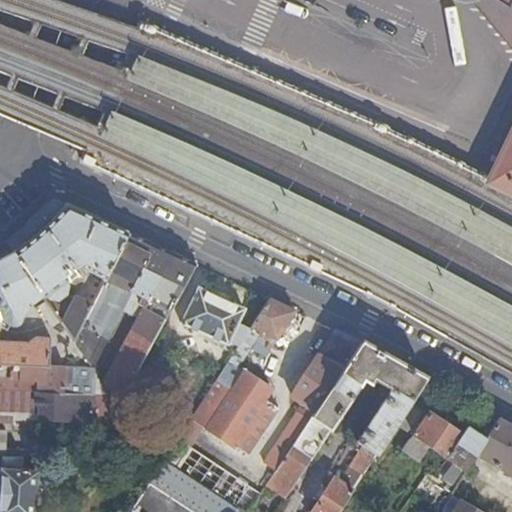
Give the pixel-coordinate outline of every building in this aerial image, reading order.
[(290,98),(261,84),(241,74),(230,69),(192,51),(147,29),(128,69),(111,105),(84,161),(163,199),(217,225),(226,229),(235,234),(310,270),(308,274),(364,301),(370,304),(378,308),(387,312),(396,293),(404,277),(417,283),(418,281),(419,278),(407,272),(433,218),(468,235),(470,231),(472,226),(439,210),(450,187),(455,177),(445,172),(434,167),(428,164),(415,158),(394,148),(378,140),(354,128),(345,124),(323,114),(299,102),(290,98)] [(511,135),(490,182),(511,191),(511,135)] [(106,280),(129,234),(68,205),(50,224),(33,239),(23,247),(13,253),(41,295),(74,341),(82,326),(92,306),(77,298),(69,311),(48,301),(49,299),(58,301),(66,296),(68,288),(80,280),(78,274),(83,271),(87,270),(106,280)] [(131,382),(198,266),(163,249),(129,234),(106,280),(92,306),(82,326),(108,339),(133,291),(144,297),(138,308),(144,311),(104,384),(118,404),(131,382)] [(41,295),(13,253),(0,259),(0,364),(6,365),(41,366),(49,366),(51,338),(36,338),(30,342),(0,341),(0,319),(9,324),(12,325),(16,324),(19,321),(21,317),(27,307),(41,295)] [(239,346),(250,329),(238,323),(244,309),(198,288),(182,323),(228,345),(230,341),(239,346)] [(266,356),(296,311),(270,299),(250,329),(239,346),(217,380),(232,389),(207,429),(235,447),(245,432),(257,440),(278,409),(265,401),(272,390),(238,368),(251,348),(266,356)] [(312,415),(361,342),(335,330),(292,396),(311,408),(308,413),(312,415)] [(338,511),(339,511),(396,425),(410,403),(427,378),(361,342),(312,415),(309,420),(292,446),(275,473),(294,486),(326,436),(366,376),(392,389),(374,417),(357,443),(364,448),(341,483),(334,479),(312,511),(338,511)] [(6,365),(0,364),(0,392),(40,393),(39,421),(92,423),(93,387),(71,386),(71,367),(64,367),(49,366),(41,366),(41,381),(0,379),(0,370),(6,371),(6,365)] [(192,418),(207,429),(232,389),(217,380),(192,418)] [(146,390),(131,382),(118,404),(132,413),(146,390)] [(425,412),(410,403),(396,425),(410,435),(425,412)] [(414,438),(430,415),(425,412),(410,435),(414,438)] [(448,460),(464,434),(432,413),(430,415),(414,438),(420,442),(425,445),(448,460)] [(292,446),(309,420),(304,417),(287,443),(292,446)] [(476,457),(511,476),(511,426),(500,420),(485,442),(476,457)] [(463,476),(476,457),(485,442),(467,429),(464,434),(448,460),(455,465),(459,467),(456,471),(463,476)] [(35,511),(38,460),(1,458),(0,476),(0,511),(35,511)] [(238,511),(239,511),(164,461),(162,465),(130,511),(238,511)] [(294,486),(275,473),(265,488),(284,500),(294,486)] [(480,511),(459,500),(451,511),(480,511)]
